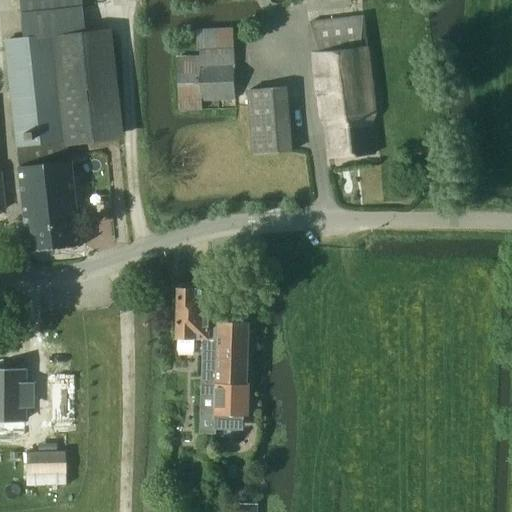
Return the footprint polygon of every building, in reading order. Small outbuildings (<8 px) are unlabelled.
[(3,40),(17,147),(63,141),(115,135),(104,32),(83,34),(80,0),(19,0),(24,38),(3,40)] [(373,121),(378,112),(370,48),(364,47),(360,17),(309,23),(320,120),(325,126),(326,159),(374,153),(373,121)] [(201,100),(233,99),(231,28),(198,29),(199,56),(175,56),(177,111),(201,110),(201,100)] [(253,155),(291,151),(285,88),(247,91),(253,155)] [(63,141),(17,147),(20,168),(18,168),(27,252),(80,246),(71,164),(65,164),(63,141)] [(176,338),(202,339),(213,339),(214,322),(215,291),(200,290),(196,285),(182,285),(178,289),(177,289),(176,338)] [(248,323),(214,322),(213,339),(202,339),(199,433),(214,433),(215,414),(248,415),(249,385),(246,385),(248,323)] [(28,364),(0,363),(0,420),(28,421),(28,364)] [(70,447),(29,448),(30,464),(60,463),(60,468),(30,469),(30,485),(70,484),(70,468),(64,468),(64,463),(70,463),(70,447)]
